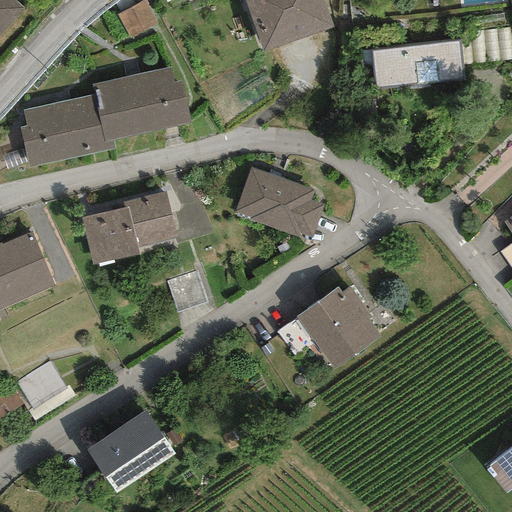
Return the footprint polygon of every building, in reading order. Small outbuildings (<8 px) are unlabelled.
[(2,0),(0,0),(0,36),(19,16),(2,0)] [(325,0),(239,0),(258,57),(336,31),(325,0)] [(141,6),(112,18),(124,47),(153,34),(141,6)] [(457,46),(371,56),(375,93),(461,83),(457,46)] [(81,101),(15,115),(18,130),(10,132),(19,177),(108,158),(103,148),(185,131),(172,70),(79,89),(81,101)] [(308,198),(243,173),(225,222),(302,251),(316,215),(303,210),(308,198)] [(160,201),(74,223),(86,271),(172,249),(160,201)] [(27,239),(0,250),(0,315),(51,292),(27,239)] [(344,291),(291,326),(326,378),(379,343),(344,291)] [(48,369),(18,387),(34,413),(64,395),(48,369)] [(139,415),(76,455),(105,500),(168,460),(139,415)] [(511,437),(486,458),(506,483),(511,478),(511,437)]
